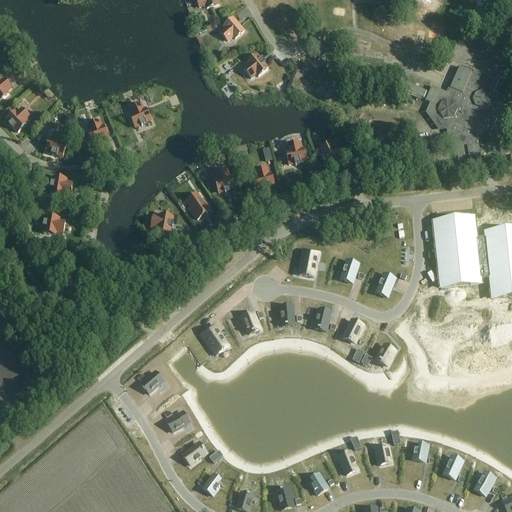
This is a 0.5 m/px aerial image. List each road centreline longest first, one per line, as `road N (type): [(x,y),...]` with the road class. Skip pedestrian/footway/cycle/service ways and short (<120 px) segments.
road 1 (unclassified): [(0,473),(267,243),(312,218),(361,207)]
road 2 (residential): [(361,207),(356,178),(322,184),(201,251)]
road 3 (unclassified): [(361,207),(511,189)]
